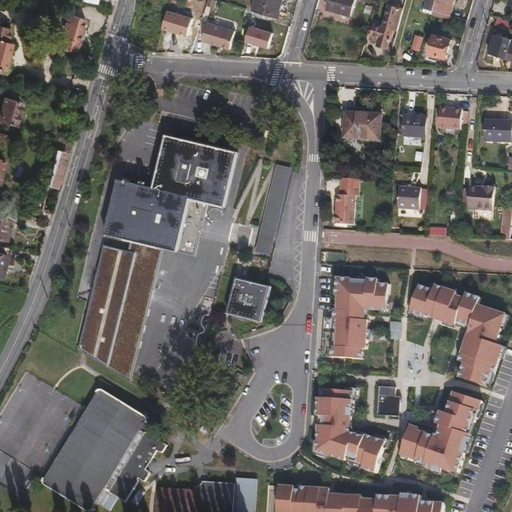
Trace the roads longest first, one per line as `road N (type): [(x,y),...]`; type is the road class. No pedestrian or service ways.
road 1 (secondary): [(0,373),(46,268),(109,61)]
road 2 (residential): [(302,331),(265,376),(243,416),(243,434),(250,448),(281,454),(303,425)]
road 3 (residential): [(318,144),(302,331)]
road 4 (residential): [(109,61),(290,71)]
road 5 (residential): [(322,73),(461,81)]
road 6 (residential): [(471,511),(511,393)]
